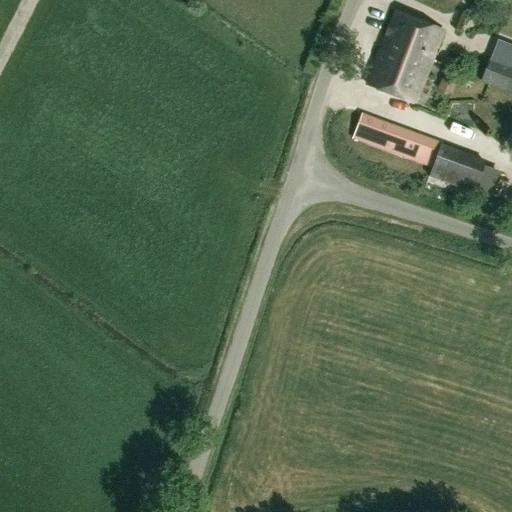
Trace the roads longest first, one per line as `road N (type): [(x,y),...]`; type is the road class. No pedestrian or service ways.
road 1 (unclassified): [(182,511),(295,175)]
road 2 (unclassified): [(295,175),(511,242)]
road 3 (unclassified): [(295,175),(352,0)]
